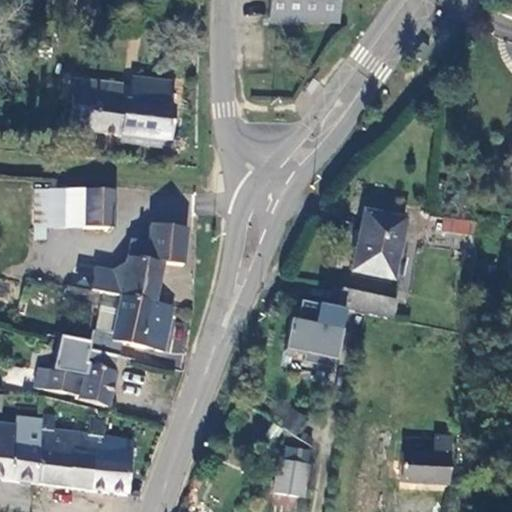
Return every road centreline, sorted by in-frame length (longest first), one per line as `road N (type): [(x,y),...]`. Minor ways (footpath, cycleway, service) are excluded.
road 1 (secondary): [(153,511),(282,187)]
road 2 (secondary): [(282,187),(418,0)]
road 3 (unclassified): [(282,187),(244,166),(228,140),(223,0)]
